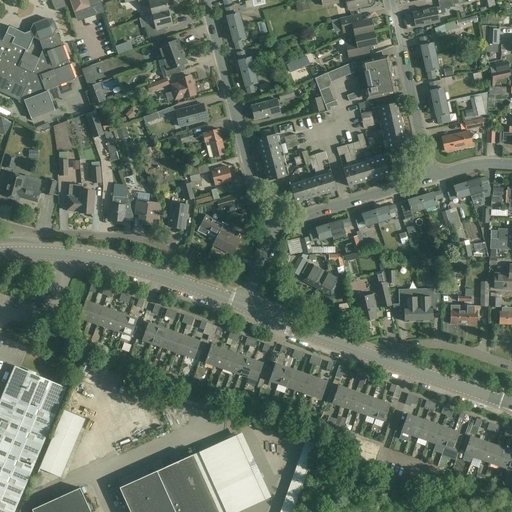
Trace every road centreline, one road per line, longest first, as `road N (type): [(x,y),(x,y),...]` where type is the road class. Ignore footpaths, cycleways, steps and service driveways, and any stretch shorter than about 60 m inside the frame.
road 1 (residential): [(273,231),(261,214),(205,0)]
road 2 (residential): [(164,275),(170,252),(151,241),(0,222)]
road 3 (residential): [(430,178),(390,0)]
road 4 (residential): [(273,231),(430,178)]
road 5 (unclassified): [(394,363),(247,307)]
road 6 (residential): [(511,367),(442,344),(409,346),(394,363)]
road 7 (unclassified): [(511,405),(394,363)]
